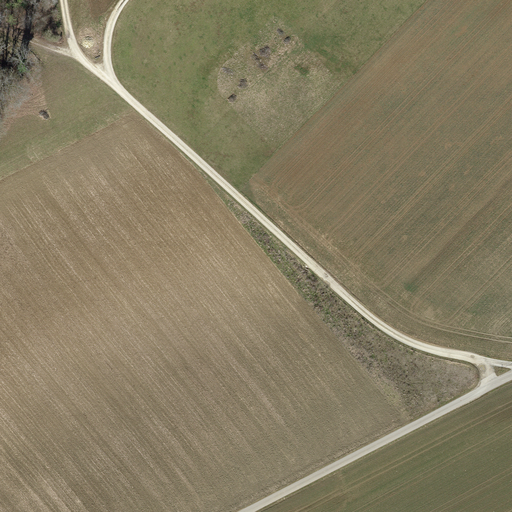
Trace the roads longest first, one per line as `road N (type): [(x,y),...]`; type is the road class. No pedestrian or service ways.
road 1 (track): [(511,364),(439,351),(381,325),(115,85)]
road 2 (track): [(511,375),(247,511)]
